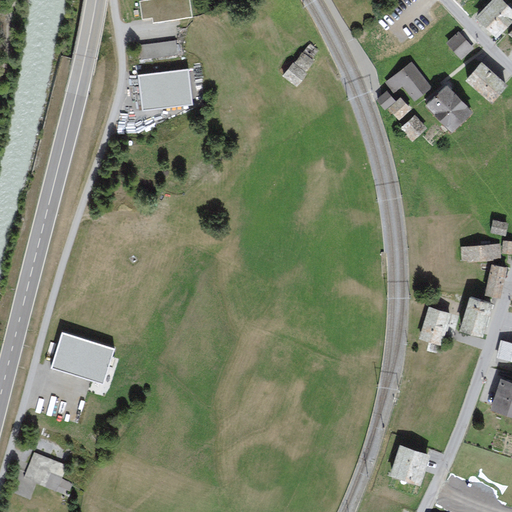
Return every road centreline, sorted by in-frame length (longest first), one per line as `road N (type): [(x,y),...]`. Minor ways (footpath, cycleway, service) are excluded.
road 1 (unclassified): [(111,0),(118,103),(62,263),(0,489)]
road 2 (secondary): [(95,0),(0,398)]
road 3 (unclassified): [(418,511),(511,285)]
